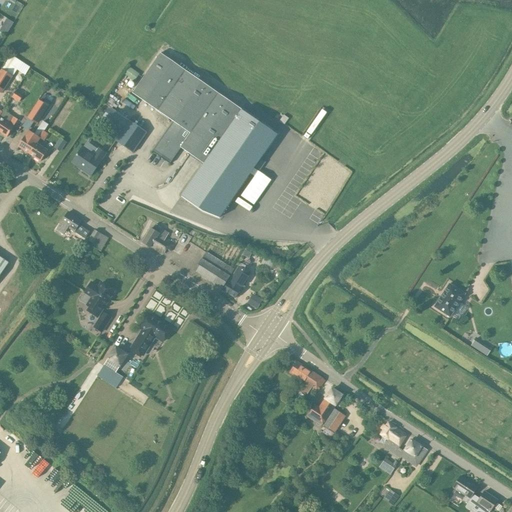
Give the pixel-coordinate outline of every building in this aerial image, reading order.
[(159,53),(131,93),(157,111),(173,122),(160,140),(157,145),(153,150),(170,162),(180,147),(203,163),(181,196),(219,218),(277,134),(159,53)] [(22,62),(11,55),(2,69),(0,71),(0,92),(2,94),(13,76),(13,77),(19,68),(27,73),(30,68),(22,63),(22,62)] [(139,74),(129,67),(124,74),(134,81),(139,74)] [(16,91),(11,98),(19,102),(23,95),(27,89),(20,84),(16,91)] [(38,100),(27,117),(28,117),(37,123),(48,107),(39,101),(38,100)] [(250,106),(247,109),(260,117),(262,113),(250,106)] [(0,132),(7,137),(18,121),(12,117),(8,124),(0,118),(0,132)] [(129,120),(115,141),(132,153),(146,132),(144,131),(135,125),(129,120)] [(25,136),(18,147),(29,154),(36,143),(39,138),(46,129),(48,125),(43,122),(35,134),(29,130),(25,136)] [(46,129),(39,138),(40,139),(44,141),(48,134),(50,131),(46,129)] [(60,152),(67,143),(60,138),(54,148),(60,152)] [(36,143),(29,154),(41,161),(47,151),(36,143)] [(100,161),(105,154),(98,149),(93,156),(81,148),(72,162),(83,170),(82,171),(90,177),(101,161),(100,161)] [(68,227),(74,231),(85,237),(88,232),(78,225),(81,221),(68,213),(58,228),(64,232),(68,227)] [(170,251),(174,244),(164,239),(168,233),(154,225),(151,229),(142,243),(150,248),(151,247),(162,253),(165,248),(170,251)] [(94,230),(88,240),(86,243),(101,251),(108,238),(94,230)] [(206,252),(202,259),(194,271),(222,288),(230,276),(234,269),(206,252)] [(263,265),(271,268),(274,262),(264,257),(262,261),(264,262),(263,265)] [(239,266),(229,282),(228,282),(223,290),(236,298),(241,289),(240,289),(250,273),(239,266)] [(101,283),(98,287),(91,283),(85,293),(80,301),(87,305),(87,306),(92,309),(90,312),(97,317),(98,317),(114,291),(101,283)] [(434,306),(450,317),(465,294),(449,283),(434,306)] [(257,308),(262,298),(251,293),(246,303),(257,308)] [(111,318),(104,313),(94,328),(102,333),(111,318)] [(154,336),(162,342),(171,329),(157,320),(157,319),(149,314),(141,327),(143,329),(132,344),(131,346),(143,354),(154,336)] [(127,355),(115,347),(104,365),(116,373),(127,355)] [(296,361),(290,372),(289,374),(305,384),(300,391),(307,395),(311,389),(317,394),(326,380),(296,361)] [(306,417),(321,426),(323,424),(324,424),(335,407),(336,407),(344,395),(331,387),(323,399),(324,400),(319,407),(314,404),(306,417)] [(334,409),(324,425),(332,431),(342,414),(334,409)] [(384,428),(381,433),(388,438),(388,439),(394,444),(389,450),(401,457),(401,456),(404,452),(396,447),(405,433),(388,422),(386,425),(384,423),(381,427),(384,428)] [(334,434),(325,428),(322,433),(331,438),(334,434)] [(404,452),(401,456),(413,464),(416,460),(419,462),(427,450),(412,441),(404,452)] [(395,472),(399,460),(394,458),(390,470),(395,472)] [(499,498),(485,490),(481,497),(474,492),(478,485),(461,475),(454,486),(456,487),(454,490),(455,493),(464,499),(469,502),(471,500),(476,504),(473,507),(475,509),(474,510),(474,511),(489,511),(491,511),(499,498)] [(57,476),(50,484),(53,486),(49,491),(71,509),(81,496),(57,476)]
